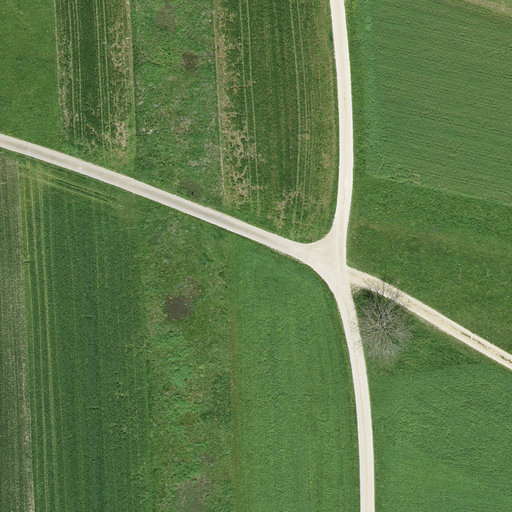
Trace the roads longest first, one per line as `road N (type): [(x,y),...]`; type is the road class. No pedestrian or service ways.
road 1 (track): [(0,140),(74,160),(370,289),(511,362)]
road 2 (track): [(366,511),(359,372),(336,248),(346,146),(336,0)]
